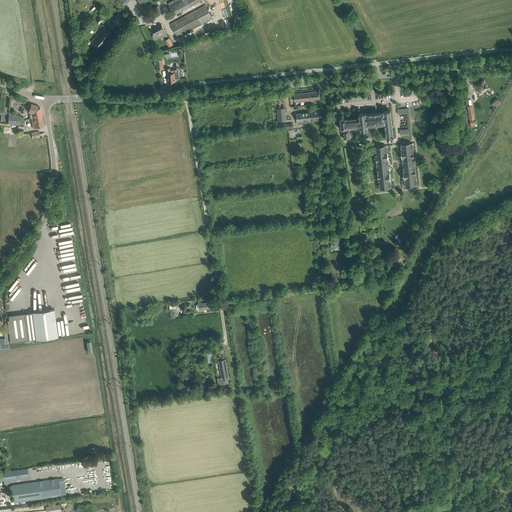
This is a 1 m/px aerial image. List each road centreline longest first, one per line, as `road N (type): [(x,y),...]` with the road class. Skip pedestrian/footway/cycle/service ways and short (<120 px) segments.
road 1 (tertiary): [(186,97),(511,59)]
road 2 (unclassified): [(234,389),(186,97)]
road 3 (unclassified): [(0,276),(45,218),(53,173),(45,98)]
road 4 (tertiary): [(45,98),(186,97)]
road 5 (track): [(402,511),(511,456)]
